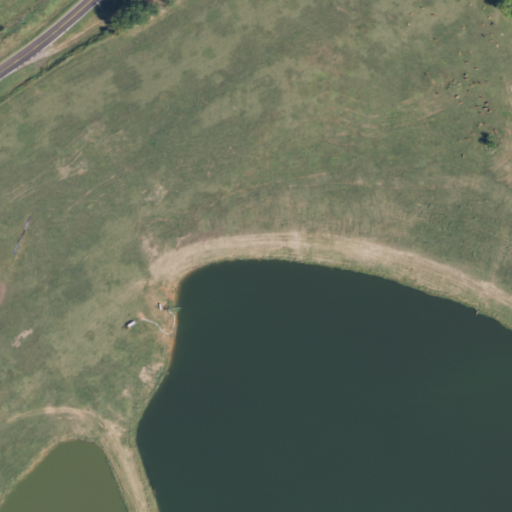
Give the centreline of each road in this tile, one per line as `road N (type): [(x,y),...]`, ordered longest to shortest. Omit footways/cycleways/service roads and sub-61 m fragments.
road 1 (residential): [(132,0),(14,68)]
road 2 (tertiary): [(0,75),(99,0)]
